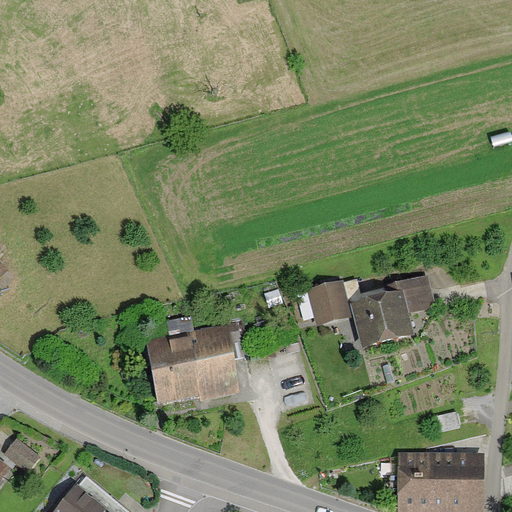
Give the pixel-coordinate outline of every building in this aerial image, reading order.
[(429,276),(394,286),(396,295),(403,293),(409,316),(437,308),(429,276)] [(344,282),(308,291),(318,328),(354,319),(351,307),(344,282)] [(409,316),(403,293),(396,295),(351,307),(354,319),(363,352),(415,338),(409,316)] [(167,322),(171,339),(194,334),(191,317),(167,322)] [(242,323),(229,326),(236,360),(249,357),(242,323)] [(171,339),(145,344),(158,407),(200,398),(201,403),(208,402),(241,395),(227,327),(194,334),(171,339)] [(40,459),(18,441),(6,456),(28,474),(40,459)] [(484,511),(485,455),(399,454),(398,511),(484,511)] [(0,486),(12,472),(0,461),(0,486)] [(107,511),(127,511),(87,478),(79,488),(107,511)] [(107,511),(79,488),(78,487),(56,511),(107,511)]
